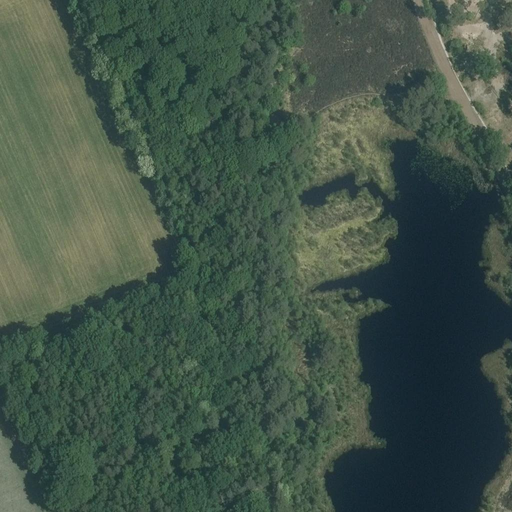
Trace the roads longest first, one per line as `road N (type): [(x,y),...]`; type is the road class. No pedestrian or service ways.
road 1 (track): [(80,0),(203,285)]
road 2 (track): [(203,285),(273,468),(270,511)]
road 3 (track): [(511,198),(441,69),(416,0)]
